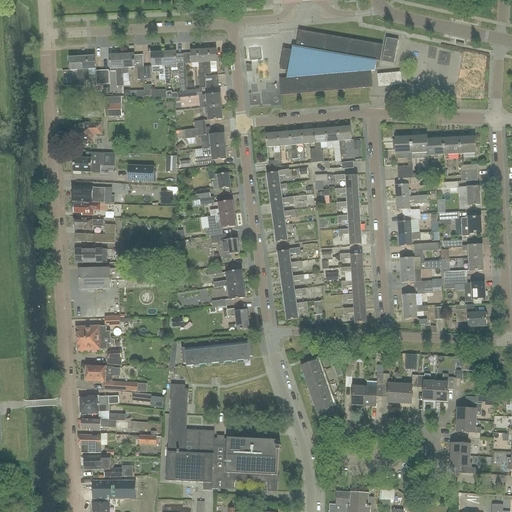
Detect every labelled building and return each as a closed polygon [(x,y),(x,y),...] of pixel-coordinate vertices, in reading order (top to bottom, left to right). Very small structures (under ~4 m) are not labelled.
[(297,47),(293,46),(293,50),(284,49),(280,70),(289,71),(288,78),(280,79),(281,96),(373,88),(372,71),(375,71),(377,61),(380,62),(383,45),(309,32),(299,30),(297,47)] [(387,38),(383,62),(395,64),(399,40),(387,38)] [(217,49),(204,50),(205,75),(206,75),(212,74),(211,62),(217,62),(217,49)] [(200,75),(205,75),(204,50),(190,51),(191,63),(199,63),(200,74),(200,75)] [(164,52),(152,53),(152,67),(153,67),(154,73),(160,73),(160,81),(166,81),(165,66),(164,52)] [(166,81),(172,80),(172,68),(179,68),(180,81),(187,81),(186,64),(177,65),(176,52),(164,52),(165,66),(166,81)] [(135,67),(134,54),(123,55),(124,82),(125,82),(125,86),(130,85),(129,68),(135,67)] [(123,55),(110,56),(111,69),(111,71),(117,71),(118,86),(124,86),(124,82),(123,55)] [(84,87),(84,81),(83,57),(70,58),(70,71),(78,71),(78,77),(77,77),(78,86),(71,86),(72,94),(84,93),(84,87)] [(95,57),(83,57),(84,81),(89,81),(89,70),(96,70),(95,57)] [(379,88),(403,85),(401,72),(378,75),(379,88)] [(219,87),(219,80),(206,81),(207,88),(219,87)] [(202,89),(178,92),(179,98),(200,96),(200,103),(200,109),(206,109),(208,108),(221,107),(220,94),(203,96),(202,89)] [(122,117),(122,104),(105,104),(105,117),(122,117)] [(221,107),(208,108),(206,109),(206,113),(208,113),(209,121),(223,120),(221,107)] [(93,135),(102,135),(101,123),(83,124),(84,125),(71,126),(72,137),(70,137),(71,140),(72,141),(72,142),(76,142),(76,147),(83,147),(83,142),(93,142),(93,135)] [(339,128),(341,155),(346,155),(345,141),(352,140),(351,127),(339,128)] [(202,149),(225,147),(224,134),(210,135),(207,136),(206,128),(195,129),(194,129),(175,131),(176,138),(186,137),(186,139),(196,138),(196,137),(201,136),(202,144),(202,149)] [(341,155),(339,128),(327,129),(328,143),(334,142),(335,162),(342,162),(341,155)] [(328,143),(327,129),(315,130),(316,143),(318,163),(324,162),(323,151),(322,151),(321,145),(328,144),(328,143)] [(303,131),(304,144),(316,143),(315,130),(303,131)] [(303,131),(291,132),(294,160),(298,159),(297,145),(304,144),(303,131)] [(294,160),(291,132),(279,133),(280,146),(286,146),(287,160),(294,160)] [(282,167),(280,146),(279,133),(266,134),(267,148),(274,147),(275,161),(269,161),(270,168),(282,167)] [(412,137),(413,153),(428,152),(429,152),(428,139),(428,136),(426,136),(426,134),(413,135),(414,137),(412,137)] [(461,137),(460,137),(461,153),(477,152),(476,136),(474,136),(474,135),(461,135),(461,137)] [(445,154),(461,153),(460,137),(458,137),(458,136),(446,136),(446,138),(444,138),(445,154)] [(413,153),(412,137),(396,138),(396,143),(393,143),(393,151),(397,150),(397,154),(408,153),(412,153),(413,153)] [(445,154),(444,138),(428,139),(429,152),(428,152),(429,155),(445,154)] [(225,147),(202,149),(203,158),(196,159),(197,167),(214,165),(213,161),(226,160),(225,147)] [(104,166),(105,154),(89,153),(89,159),(74,158),(74,172),(101,173),(101,166),(104,166)] [(191,167),(190,161),(180,162),(181,169),(191,167)] [(129,166),(128,181),(154,183),(155,167),(129,166)] [(269,187),(280,185),(279,176),(286,175),(286,178),(291,178),(290,170),(278,172),(278,173),(267,174),(269,187)] [(228,174),(218,175),(216,175),(215,171),(208,172),(209,180),(213,180),(214,191),(231,188),(228,174)] [(348,189),(359,188),(358,175),(347,176),(347,175),(335,176),(336,183),(340,183),(340,180),(347,180),(348,189)] [(414,178),(399,179),(399,185),(397,185),(397,198),(410,197),(409,185),(419,184),(419,178),(414,179),(414,178)] [(269,187),(271,200),(282,199),(281,190),(288,189),(287,184),(280,185),(269,187)] [(461,187),(461,193),(468,192),(469,205),(481,204),(480,186),(461,187)] [(105,196),(105,188),(74,187),(74,190),(73,191),(74,196),(77,196),(77,202),(94,202),(95,196),(105,196)] [(360,202),(359,188),(348,189),(336,189),(337,197),(341,197),(341,194),(348,194),(348,202),(360,202)] [(211,197),(210,190),(196,191),(197,199),(211,197)] [(161,205),(172,205),(173,192),(162,192),(161,205)] [(428,196),(410,197),(397,198),(398,210),(404,209),(404,216),(421,215),(421,210),(412,211),(411,210),(410,202),(415,201),(415,205),(428,204),(428,196)] [(271,200),(273,213),(284,212),(283,203),(290,202),(290,205),(294,205),(294,197),(282,199),(271,200)] [(215,198),(200,199),(201,206),(215,204),(215,198)] [(218,216),(219,217),(234,214),(233,201),(219,203),(220,210),(211,212),(211,217),(218,216)] [(360,202),(348,202),(337,203),(338,211),(342,210),(342,208),(349,207),(349,216),(360,215),(360,202)] [(94,216),(94,211),(101,211),(101,204),(83,203),(83,204),(75,204),(75,206),(74,207),(73,210),(75,212),(75,213),(85,213),(85,216),(94,216)] [(273,213),(275,227),(286,225),(285,217),(291,216),(292,219),(296,218),(295,210),(284,212),(273,213)] [(236,227),(234,214),(219,217),(218,216),(211,217),(208,218),(210,229),(219,228),(223,227),(223,229),(236,227)] [(350,230),(361,229),(360,215),(349,216),(338,217),(339,224),(342,224),(342,221),(350,221),(350,230)] [(421,215),(404,216),(404,222),(399,222),(400,234),(412,233),(411,221),(413,221),(421,220),(421,215)] [(481,216),(469,217),(469,218),(462,218),(463,236),(470,236),(470,233),(482,232),(481,216)] [(104,227),(104,221),(76,219),(76,222),(74,223),(74,225),(75,226),(75,228),(85,228),(85,230),(92,231),(92,227),(104,227)] [(106,235),(76,234),(76,242),(115,244),(116,225),(106,225),(106,235)] [(293,225),(286,225),(275,227),(277,242),(288,241),(286,230),(293,230),(293,225)] [(207,237),(220,235),(219,228),(210,229),(206,229),(207,237)] [(350,230),(343,230),(339,230),(339,238),(343,238),(343,235),(351,235),(351,245),(362,244),(361,229),(350,230)] [(419,234),(412,234),(412,233),(400,234),(401,246),(413,246),(413,240),(420,240),(419,234)] [(232,255),(240,254),(238,240),(228,241),(227,234),(212,236),(213,244),(222,243),(224,260),(232,259),(232,255)] [(470,258),(483,257),(483,245),(463,246),(463,240),(445,241),(445,249),(463,248),(463,251),(469,251),(470,258)] [(415,245),(415,251),(423,251),(431,251),(439,251),(439,243),(415,245)] [(280,265),(291,263),(290,254),(297,253),(297,256),(301,256),(301,248),(289,250),(289,251),(278,252),(280,265)] [(102,249),(96,249),(76,249),(77,263),(108,263),(108,250),(102,250),(102,249)] [(423,251),(415,251),(415,258),(414,258),(401,258),(402,271),(414,270),(421,270),(421,262),(424,262),(424,257),(431,257),(431,251),(423,251)] [(352,267),(364,266),(363,254),(352,255),(352,254),(341,255),(341,262),(345,262),(345,259),(352,259),(352,267)] [(483,257),(470,258),(470,271),(484,270),(483,257)] [(302,262),(291,263),(280,265),(282,278),(293,277),(291,268),(298,267),(299,270),(304,269),(302,262)] [(364,280),(364,266),(352,267),(341,268),(342,276),(346,276),(346,273),(353,272),(353,281),(364,280)] [(223,274),(222,267),(209,269),(210,275),(223,274)] [(119,281),(119,272),(119,269),(80,270),(80,290),(110,289),(110,281),(119,281)] [(157,279),(170,279),(169,270),(157,270),(157,279)] [(229,287),(244,285),(242,270),(227,272),(228,281),(214,283),(215,288),(229,286),(229,287)] [(422,282),(421,270),(414,270),(402,271),(403,283),(415,283),(422,282)] [(327,274),(327,281),(339,281),(339,273),(327,274)] [(282,278),(283,292),(294,290),(293,282),(300,281),(300,284),(305,283),(305,275),(293,277),(282,278)] [(485,282),(469,283),(469,277),(468,277),(458,278),(458,284),(465,283),(466,302),(473,302),(473,299),(486,298),(485,282)] [(364,280),(353,281),(342,282),(343,289),(347,289),(346,287),(353,286),(354,295),(365,294),(364,280)] [(445,280),(445,289),(455,289),(455,280),(445,280)] [(159,293),(167,294),(167,281),(159,281),(158,288),(159,288),(159,293)] [(244,285),(229,287),(231,300),(246,298),(244,285)] [(283,292),(285,305),(296,304),(295,295),(302,294),(302,297),(307,296),(306,289),(294,290),(283,292)] [(355,308),(366,308),(365,294),(354,295),(343,295),(344,303),(348,303),(347,300),(354,300),(355,308)] [(403,295),(404,308),(416,307),(416,294),(403,295)] [(228,307),(227,300),(212,302),(213,309),(228,307)] [(308,302),(296,304),(285,305),(287,320),(298,319),(297,309),(304,308),(304,311),(309,310),(308,302)] [(323,315),(321,302),(315,303),(317,316),(323,315)] [(475,305),(467,306),(457,306),(458,322),(468,321),(469,328),(488,326),(487,313),(475,314),(475,305)] [(416,307),(404,308),(405,320),(417,319),(417,312),(428,312),(428,307),(416,307)] [(367,323),(366,308),(355,308),(344,309),(344,317),(348,316),(348,314),(355,313),(356,324),(367,323)] [(238,331),(250,329),(248,310),(236,312),(236,309),(227,310),(228,317),(236,317),(238,331)] [(120,325),(120,317),(106,318),(106,325),(120,325)] [(78,340),(111,338),(111,332),(107,332),(106,326),(90,327),(89,328),(78,329),(77,331),(77,335),(78,336),(78,340)] [(112,344),(111,338),(78,340),(79,343),(77,344),(78,348),(79,350),(79,351),(91,350),(91,351),(108,350),(107,344),(112,344)] [(252,344),(182,352),(183,365),(187,364),(187,367),(194,366),(194,365),(200,364),(200,365),(207,365),(207,363),(212,363),(212,364),(220,363),(220,362),(225,361),(225,363),(233,362),(233,361),(238,360),(238,361),(245,360),(245,359),(251,359),(250,357),(254,357),(252,344)] [(123,366),(122,351),(108,352),(108,365),(118,366),(123,366)] [(417,370),(418,355),(406,355),(405,370),(417,370)] [(320,421),(336,415),(332,404),(335,403),(319,357),(305,362),(306,364),(301,366),(320,421)] [(474,371),(474,363),(463,362),(462,370),(474,371)] [(113,368),(107,368),(107,367),(87,365),(86,381),(106,382),(110,382),(112,382),(113,377),(113,368)] [(389,403),(400,404),(401,385),(389,384),(390,374),(378,374),(377,386),(389,387),(389,403)] [(436,401),(437,382),(431,382),(431,375),(425,374),(425,376),(419,376),(419,389),(425,389),(424,401),(436,401)] [(443,382),(437,382),(436,401),(447,402),(448,390),(454,390),(454,378),(448,377),(448,375),(444,375),(443,382)] [(412,385),(401,385),(400,404),(412,404),(413,388),(419,389),(419,376),(413,376),(412,385)] [(112,382),(110,382),(106,382),(105,390),(138,392),(147,393),(147,384),(139,384),(139,383),(112,382)] [(368,387),(366,387),(365,406),(377,407),(378,388),(376,388),(377,382),(368,382),(368,387)] [(167,452),(166,481),(203,483),(203,490),(212,491),(212,489),(234,490),(234,480),(268,482),(268,491),(277,492),(279,441),(228,438),(228,440),(214,439),(214,432),(186,431),(188,390),(185,390),(185,386),(171,385),(168,452),(167,452)] [(365,406),(366,387),(354,387),(353,406),(365,406)] [(165,398),(152,397),(152,396),(134,394),(133,400),(151,402),(151,408),(164,409),(165,404),(165,398)] [(81,398),(81,407),(109,405),(120,404),(119,397),(109,398),(109,397),(99,398),(98,396),(89,397),(88,398),(81,398)] [(458,409),(458,420),(477,421),(477,415),(482,415),(483,404),(471,403),(470,409),(458,409)] [(109,405),(81,407),(82,414),(91,414),(92,415),(100,414),(100,413),(110,412),(109,405)] [(101,432),(101,428),(116,428),(117,421),(83,420),(82,429),(90,429),(90,431),(101,432)] [(477,421),(458,420),(457,432),(469,433),(469,439),(481,439),(482,428),(477,427),(477,421)] [(79,435),(79,445),(82,445),(82,454),(102,454),(102,436),(79,435)] [(140,445),(157,445),(158,436),(140,436),(140,445)] [(452,443),(452,455),(471,456),(472,445),(481,445),(481,439),(469,439),(469,444),(452,443)] [(470,468),(471,456),(452,455),(451,467),(463,468),(463,474),(476,474),(477,469),(470,468)] [(111,469),(111,456),(85,457),(85,465),(87,465),(87,468),(85,468),(85,469),(94,469),(96,471),(99,470),(100,469),(102,469),(105,469),(111,469)] [(123,469),(111,469),(105,469),(105,478),(133,477),(133,466),(123,467),(123,469)] [(131,500),(131,481),(93,481),(93,500),(131,500)] [(352,493),(337,492),(336,505),(330,505),(329,511),(369,511),(370,509),(371,509),(371,507),(370,507),(370,506),(368,506),(369,494),(352,493)] [(109,503),(109,500),(102,500),(102,502),(103,502),(103,503),(93,504),(93,507),(96,507),(96,511),(93,511),(94,511),(108,511),(108,504),(110,504),(110,503),(109,503)]
